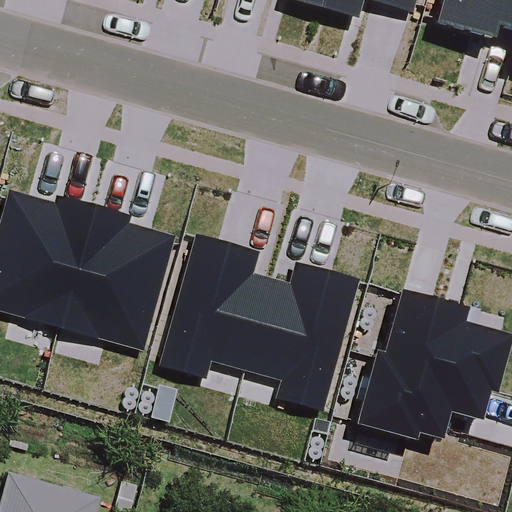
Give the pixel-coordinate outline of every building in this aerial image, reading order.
[(276,0),(275,6),(309,15),(313,0),(276,0)] [(313,0),(309,15),(345,25),(351,3),(403,17),(407,0),(313,0)] [(511,3),(511,0),(431,0),(422,33),(471,47),(475,35),(501,42),(511,3)] [(511,3),(501,42),(494,68),(511,73),(511,3)] [(0,308),(65,327),(101,201),(63,191),(59,204),(12,191),(0,232),(0,308)] [(133,210),(101,201),(65,327),(146,350),(178,238),(129,224),(133,210)] [(248,369),(274,277),(256,272),(262,252),(199,235),(163,365),(208,377),(213,359),(248,369)] [(293,282),(274,277),(248,369),(286,380),(281,397),(326,409),(362,280),(298,262),(293,282)] [(381,348),(361,418),(446,442),(456,407),(494,418),(511,353),(511,333),(471,322),(476,306),(410,288),(392,352),(381,348)] [(90,511),(94,502),(6,479),(0,502),(0,511),(90,511)]
